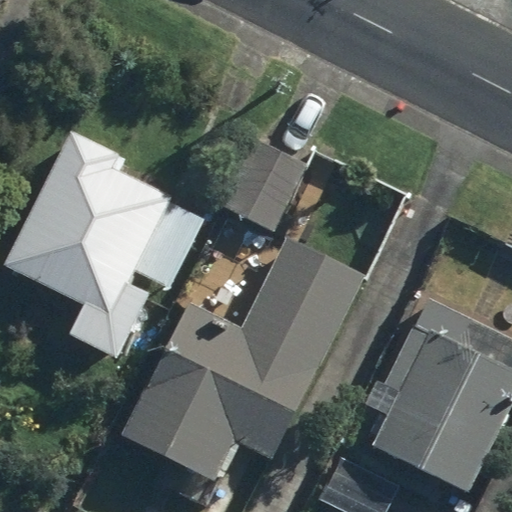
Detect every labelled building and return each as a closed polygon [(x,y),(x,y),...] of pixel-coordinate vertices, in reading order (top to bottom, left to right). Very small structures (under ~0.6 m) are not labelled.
[(69,133),(2,268),(79,306),(64,336),(120,363),(154,295),(132,284),(136,276),(171,293),(205,224),(169,206),(173,198),(119,171),(124,161),(69,133)] [(318,175),(262,144),(227,208),(283,238),(318,175)] [(184,305),(120,439),(214,484),(233,445),(273,464),(362,278),(290,243),(284,255),(238,233),(200,313),(184,305)] [(511,406),(511,337),(432,298),(388,387),(404,395),(377,447),(469,493),(511,406)] [(388,511),(400,489),(336,457),(316,498),(344,511),(388,511)]
